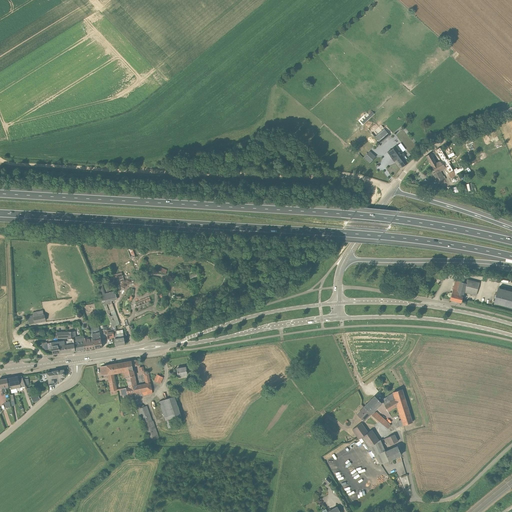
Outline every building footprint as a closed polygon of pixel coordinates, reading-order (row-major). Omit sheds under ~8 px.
[(380,144),(390,136),(384,129),(374,137),(380,144)] [(405,156),(397,145),(387,153),(391,157),(390,157),(394,162),(397,159),(403,167),(408,164),(403,157),(405,156)] [(430,153),(426,156),(435,173),(433,174),(439,183),(444,180),(439,171),(445,167),(449,175),(448,175),(450,178),(455,176),(440,148),(435,150),(441,161),(436,164),(430,153)] [(363,158),(369,163),(375,157),(370,151),(363,158)] [(130,257),(143,254),(141,246),(129,249),(130,257)] [(476,296),(479,283),(467,279),(466,283),(455,281),(450,300),(461,303),(464,293),(476,296)] [(99,283),(103,303),(117,300),(115,290),(105,292),(103,282),(99,283)] [(511,291),(498,288),(494,303),(511,307),(511,291)] [(150,296),(135,302),(137,307),(152,301),(150,296)] [(46,321),(44,315),(33,317),(35,323),(46,321)] [(111,329),(114,338),(115,345),(125,344),(123,335),(123,333),(121,333),(120,330),(116,331),(116,326),(113,327),(112,325),(111,325),(111,329)] [(98,327),(94,328),(90,329),(89,329),(91,337),(92,337),(94,341),(94,342),(95,348),(95,349),(102,348),(101,342),(98,327)] [(83,339),(83,337),(74,339),(73,331),(57,332),(57,334),(54,334),(55,339),(67,339),(67,340),(73,340),(75,351),(84,350),(83,339)] [(92,337),(91,337),(88,338),(88,337),(83,337),(83,339),(84,350),(95,348),(94,342),(94,341),(92,337)] [(75,351),(73,340),(67,340),(63,341),(58,342),(60,353),(75,351)] [(60,353),(58,342),(51,343),(47,344),(47,343),(42,344),(44,350),(52,349),(52,354),(60,353)] [(133,370),(132,366),(131,361),(122,363),(123,370),(126,378),(128,388),(131,388),(137,387),(137,385),(134,370),(133,370)] [(122,363),(116,364),(112,365),(113,373),(117,373),(122,372),(123,379),(126,378),(123,370),(122,363)] [(113,373),(112,365),(106,366),(100,367),(102,375),(108,374),(111,391),(116,390),(113,373)] [(178,377),(187,376),(185,367),(176,369),(178,377)] [(64,377),(63,370),(56,371),(57,382),(60,382),(62,380),(62,377),(64,377)] [(51,385),(55,385),(54,383),(57,382),(56,371),(52,371),(52,372),(46,373),(47,379),(48,378),(49,383),(51,383),(51,385)] [(152,393),(152,386),(149,375),(146,375),(146,374),(144,374),(144,376),(145,383),(137,385),(137,387),(131,388),(132,394),(129,395),(131,399),(152,393)] [(162,378),(157,375),(154,381),(159,384),(162,378)] [(21,376),(15,377),(17,388),(26,387),(21,376)] [(17,388),(15,377),(7,378),(9,389),(10,388),(11,389),(17,388)] [(5,389),(9,389),(7,378),(0,379),(0,387),(1,388),(2,392),(6,391),(5,389)] [(131,399),(129,395),(132,394),(131,388),(128,388),(121,389),(121,395),(124,395),(124,400),(131,399)] [(412,423),(401,389),(393,392),(381,400),(385,406),(388,411),(397,406),(401,420),(398,421),(400,427),(412,423)] [(174,396),(164,400),(171,419),(181,416),(174,396)] [(364,407),(370,414),(381,403),(375,396),(364,407)] [(152,421),(147,406),(137,409),(146,434),(156,430),(153,420),(152,421)] [(370,414),(364,407),(357,415),(363,421),(370,414)] [(388,429),(390,426),(388,423),(376,412),(372,416),(388,429)] [(324,426),(321,423),(319,425),(326,436),(332,432),(326,424),(324,426)] [(367,432),(361,423),(352,429),(359,439),(362,437),(367,432)] [(379,441),(371,430),(367,432),(362,437),(369,448),(379,441)] [(330,442),(335,439),(331,434),(326,437),(330,442)] [(389,446),(398,442),(394,434),(386,438),(389,446)] [(379,441),(369,448),(378,461),(380,464),(380,465),(389,461),(385,451),(380,440),(379,441)] [(401,455),(397,446),(385,451),(389,461),(401,455)]
